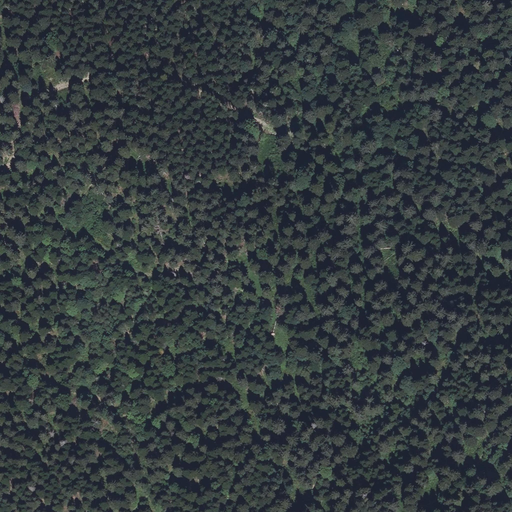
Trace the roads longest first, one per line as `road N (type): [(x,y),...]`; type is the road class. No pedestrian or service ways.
road 1 (track): [(446,0),(369,87),(314,101),(262,85),(201,44),(94,9),(40,4),(0,26)]
road 2 (track): [(423,511),(480,460),(511,411)]
